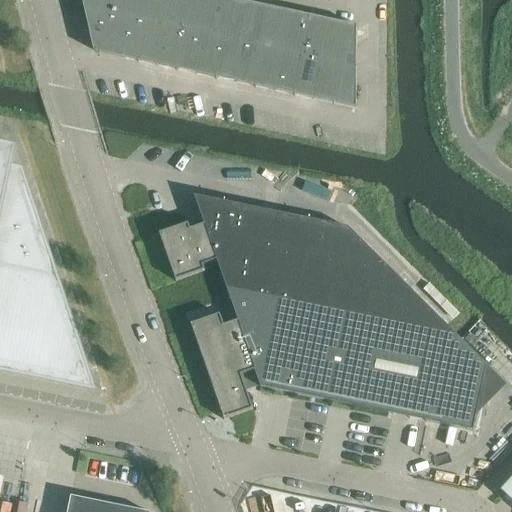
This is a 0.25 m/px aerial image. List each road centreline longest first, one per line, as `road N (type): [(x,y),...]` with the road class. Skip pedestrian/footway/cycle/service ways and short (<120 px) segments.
road 1 (unclassified): [(196,447),(121,252),(44,0)]
road 2 (unclassified): [(475,511),(462,499),(196,447)]
road 3 (unclassified): [(196,447),(0,406)]
